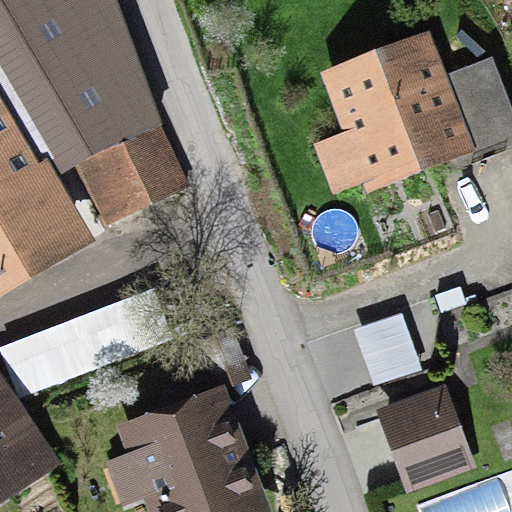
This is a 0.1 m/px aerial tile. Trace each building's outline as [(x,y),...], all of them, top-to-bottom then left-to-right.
[(106,0),(0,0),(0,111),(25,154),(103,108),(70,52),(120,22),(106,0)] [(511,0),(499,0),(501,25),(511,24),(511,0)] [(339,152),(312,163),(335,225),(511,157),(511,142),(487,78),(445,94),(429,53),(317,95),(339,152)] [(0,131),(0,303),(54,279),(49,256),(56,224),(0,131)] [(155,131),(75,164),(99,222),(179,189),(155,131)] [(234,348),(202,359),(219,406),(251,395),(234,348)] [(431,382),(367,408),(392,469),(456,442),(431,382)] [(0,395),(0,511),(15,511),(59,484),(0,395)] [(263,511),(221,410),(115,449),(140,511),(263,511)] [(456,442),(392,469),(409,511),(474,484),(456,442)]
